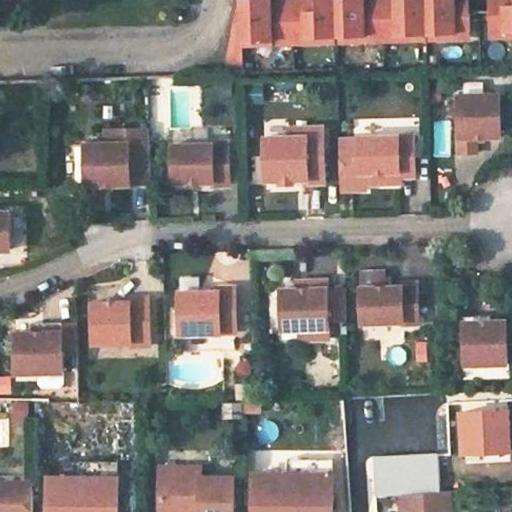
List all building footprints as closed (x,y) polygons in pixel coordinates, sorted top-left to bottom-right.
[(272,46),(288,46),(287,16),(272,16),(272,0),(255,0),(242,1),(237,21),(232,20),(216,73),(245,73),(244,43),(272,42),(272,46)] [(303,15),(303,0),(272,0),(272,16),(287,16),(288,46),(365,43),(365,36),(294,38),(293,16),(303,15)] [(293,16),(294,38),(365,36),(365,43),(379,43),(378,13),(366,14),(364,0),(303,0),(303,15),(293,16)] [(396,13),(394,0),(364,0),(366,14),(378,13),(379,43),(429,41),(428,34),(385,35),(384,14),(396,13)] [(384,14),(385,35),(428,34),(471,32),(470,10),(456,11),(455,0),(394,0),(396,13),(384,14)] [(470,10),(469,0),(455,0),(456,11),(470,10)] [(503,9),(503,0),(489,0),(490,10),(503,9)] [(490,10),(491,32),(507,31),(511,31),(511,0),(503,0),(503,9),(490,10)] [(500,94),(457,95),(459,154),(468,153),(476,153),(476,137),(502,136),(500,94)] [(150,183),(148,128),(105,130),(106,144),(83,144),(85,186),(117,184),(150,183)] [(322,128),(290,129),(291,138),(263,139),(264,180),(279,180),(279,184),(286,184),(292,183),(292,179),(306,179),(306,183),(324,182),(322,128)] [(412,136),(357,138),(358,173),(380,172),(398,172),(398,177),(414,176),(412,136)] [(211,145),(171,145),(172,183),(192,183),(212,182),(212,186),(229,185),(228,143),(211,143),(211,145)] [(9,211),(0,211),(0,248),(9,248),(9,211)] [(329,339),(326,281),(319,282),(309,282),(309,290),(295,290),(279,291),(281,331),(298,330),(308,330),(309,340),(329,339)] [(309,290),(309,282),(295,283),(295,290),(309,290)] [(418,324),(416,284),(400,284),(400,287),(381,288),(359,289),(361,324),(402,322),(402,324),(418,324)] [(198,293),(178,293),(179,334),(236,333),(235,288),(218,288),(218,292),(198,293)] [(149,346),(148,298),(139,298),(129,299),(129,303),(91,304),(92,344),(130,343),(130,346),(149,346)] [(473,317),(463,318),(465,366),(508,365),(506,322),(490,323),(481,323),(481,317),(473,317)] [(53,323),(45,323),(45,332),(31,332),(15,333),(16,372),(63,372),(63,323),(53,323)] [(45,323),(31,324),(31,332),(45,332),(45,323)] [(309,340),(308,330),(298,330),(299,341),(309,340)] [(287,460),(286,475),(333,475),(333,460),(287,460)] [(79,476),(119,477),(119,461),(79,461),(79,476)] [(182,474),(160,474),(159,511),(232,511),(233,477),(201,477),(201,467),(182,467),(182,474)] [(286,475),(254,474),(253,511),(333,511),(333,475),(286,475)] [(79,476),(48,475),(47,511),(118,511),(119,477),(79,476)] [(30,511),(31,482),(0,481),(0,511),(30,511)] [(451,511),(450,493),(401,496),(402,511),(451,511)]
